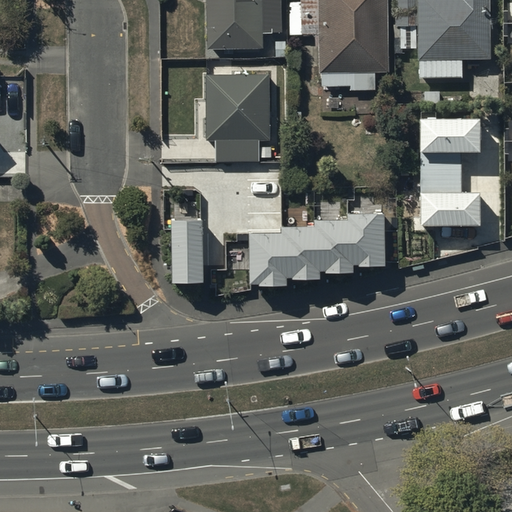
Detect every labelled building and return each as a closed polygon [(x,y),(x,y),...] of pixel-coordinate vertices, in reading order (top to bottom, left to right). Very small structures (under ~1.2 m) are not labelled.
[(259,0),(203,0),(202,48),(258,49),(259,0)] [(388,0),(316,0),(316,100),(388,100),(388,0)] [(492,0),(396,0),(396,26),(416,26),(415,85),(462,86),(462,69),(491,69),(492,0)] [(276,71),(204,74),(208,164),(261,162),(260,148),(279,147),(276,71)] [(417,111),(417,143),(419,143),(459,143),(476,143),(476,111),(417,111)] [(459,143),(419,143),(419,181),(459,180),(459,143)] [(419,181),(416,181),(416,222),(477,222),(476,180),(459,180),(419,181)] [(276,221),(245,221),(244,285),(286,286),(287,277),(317,277),(317,267),(345,267),(345,257),(376,257),(377,203),(343,202),(343,209),(311,209),(311,216),(276,215),(276,221)] [(200,206),(167,206),(167,279),(200,279),(200,206)] [(511,511),(511,479),(501,482),(509,511),(511,511)]
